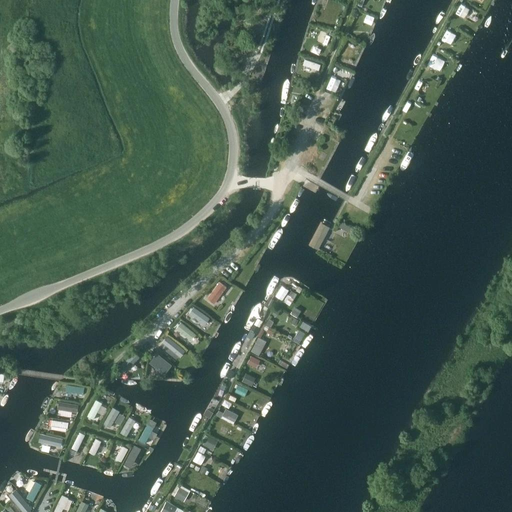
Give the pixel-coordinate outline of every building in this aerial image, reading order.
[(275,308),(271,314),(276,317),(280,311),(275,308)] [(294,308),(291,314),(297,317),(300,311),(294,308)] [(299,330),(293,341),(299,344),(305,333),(299,330)] [(238,335),(222,365),(229,369),(245,339),(238,335)] [(258,338),(251,351),(258,355),(266,342),(258,338)] [(246,363),(250,365),(252,361),(257,363),(258,360),(250,356),(246,363)] [(245,373),(242,380),(250,384),(254,376),(245,373)] [(223,413),(222,416),(234,422),(238,415),(226,409),(223,413)] [(208,436),(203,445),(209,448),(214,439),(208,436)] [(179,488),(175,496),(184,501),(188,493),(179,488)] [(165,502),(160,511),(175,511),(178,508),(165,502)]
